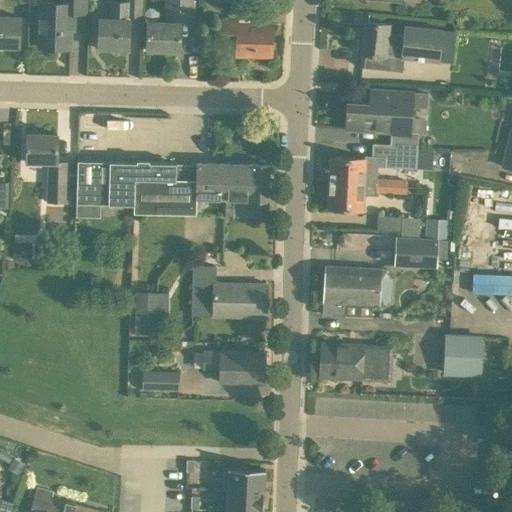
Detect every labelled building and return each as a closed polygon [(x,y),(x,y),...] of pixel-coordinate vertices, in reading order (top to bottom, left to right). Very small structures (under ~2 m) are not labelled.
[(0,0),(0,46),(19,47),(19,19),(0,18),(0,0)] [(38,47),(70,48),(71,14),(87,15),(87,0),(58,0),(59,3),(40,3),(38,47)] [(179,51),(179,46),(180,26),(193,25),(193,0),(164,0),(164,21),(147,21),(146,50),(177,51),(179,51)] [(272,0),(260,0),(260,8),(273,9),(272,0)] [(100,19),(98,50),(129,51),(130,21),(129,20),(129,17),(129,1),(125,1),(110,1),(109,19),(100,19)] [(234,44),(234,56),(271,57),(272,24),(256,23),(236,22),(236,20),(214,19),(213,45),(234,44)] [(361,53),(385,56),(386,48),(401,50),(401,57),(439,62),(443,30),(404,26),(403,37),(387,35),(389,24),(369,22),(365,22),(363,37),(356,38),(355,49),(361,53)] [(347,103),(345,129),(391,131),(390,144),(372,143),(372,144),(418,147),(419,132),(410,131),(412,91),(370,89),(369,104),(347,103)] [(27,134),(26,163),(47,163),(47,183),(46,203),(67,203),(67,201),(74,201),(75,162),(57,161),(57,134),(27,134)] [(511,138),(507,137),(499,174),(511,176),(511,138)] [(364,159),(330,157),(329,183),(407,187),(407,184),(406,180),(377,178),(377,167),(416,169),(418,147),(372,144),(371,156),(364,156),(364,159)] [(193,198),(195,198),(223,199),(223,214),(236,214),(236,216),(267,216),(269,165),(246,164),(213,163),(77,160),(75,217),(99,217),(99,203),(133,203),(133,213),(135,213),(135,211),(184,213),(193,213),(193,198)] [(406,193),(407,187),(329,183),(328,208),(362,210),(363,194),(375,195),(375,192),(406,193)] [(400,231),(400,235),(417,236),(418,218),(377,216),(376,230),(400,231)] [(427,218),(426,238),(438,238),(449,239),(450,219),(427,218)] [(436,268),(438,238),(395,236),(394,266),(436,268)] [(381,269),(326,266),(324,303),(322,303),(322,315),(369,317),(370,306),(379,306),(381,269)] [(193,267),(191,316),(266,318),(267,285),(215,284),(215,267),(193,267)] [(135,291),(134,333),(157,334),(158,292),(135,291)] [(482,338),(482,335),(445,334),(445,336),(444,374),(481,375),(482,338)] [(329,377),(362,380),(362,379),(378,380),(380,346),(364,345),(364,344),(322,341),(319,377),(329,377)] [(221,350),(221,351),(203,350),(203,370),(220,371),(220,382),(263,383),(264,351),(221,350)] [(142,371),(142,390),(179,391),(179,371),(142,371)] [(495,389),(505,389),(506,377),(496,377),(495,389)] [(0,447),(0,458),(10,464),(14,457),(0,447)] [(18,459),(13,466),(11,470),(19,475),(26,463),(18,459)] [(197,473),(197,460),(194,460),(186,460),(186,472),(186,473),(197,473)] [(227,489),(264,491),(264,469),(259,469),(223,467),(222,489),(227,490),(227,489)] [(101,511),(51,498),(52,493),(36,488),(29,511),(101,511)] [(227,490),(226,510),(263,511),(264,491),(227,489),(227,490)] [(190,508),(198,508),(199,496),(191,496),(190,508)] [(0,498),(0,511),(11,511),(14,503),(0,498)]
